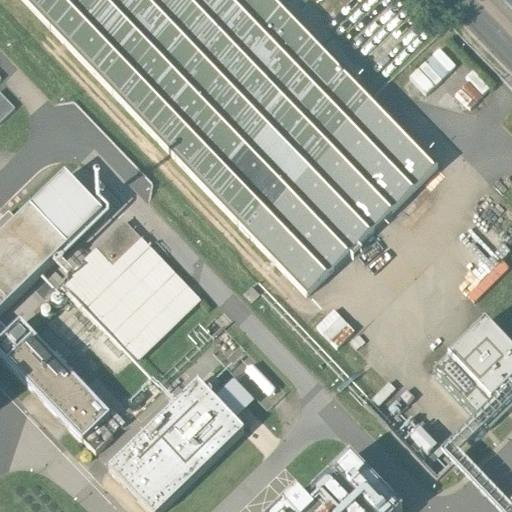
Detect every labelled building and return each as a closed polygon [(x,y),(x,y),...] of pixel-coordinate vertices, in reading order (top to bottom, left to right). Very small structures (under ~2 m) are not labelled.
[(21,0),(306,296),(438,170),(274,0),(21,0)] [(511,0),(503,0),(511,9),(511,0)] [(427,97),(464,62),(446,43),(409,79),(427,97)] [(0,96),(0,125),(15,112),(0,96)] [(0,243),(0,318),(67,254),(67,252),(68,253),(102,220),(65,181),(31,214),(32,215),(29,215),(0,243)] [(201,305),(125,226),(60,288),(137,367),(201,305)] [(511,350),(485,323),(484,323),(433,372),(490,432),(511,410),(511,350)] [(114,440),(102,428),(109,421),(110,419),(22,327),(20,327),(0,345),(0,359),(83,445),(85,445),(96,457),(114,440)] [(197,387),(110,471),(109,473),(146,511),(164,511),(243,436),(244,434),(199,387),(197,387)] [(398,511),(349,461),(348,461),(312,496),(312,497),(304,505),(297,497),(295,497),(279,511),(398,511)]
